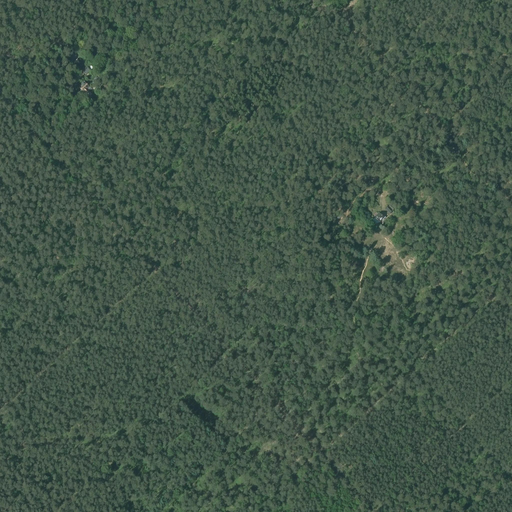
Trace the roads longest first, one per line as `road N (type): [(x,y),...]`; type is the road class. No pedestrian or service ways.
road 1 (track): [(0,98),(318,453)]
road 2 (track): [(371,511),(318,453),(511,278)]
road 3 (track): [(511,212),(466,176),(318,0)]
